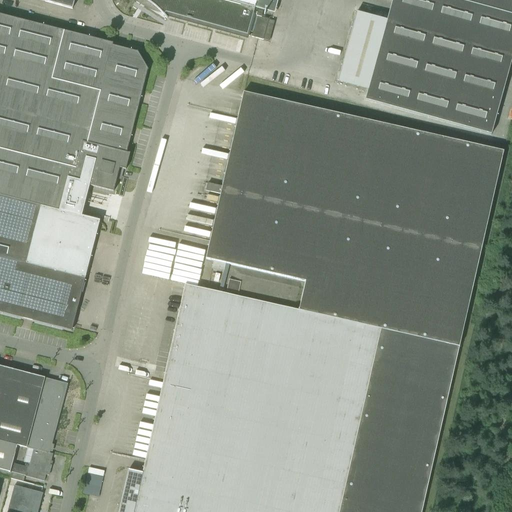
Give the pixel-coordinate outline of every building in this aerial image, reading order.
[(44,0),(44,2),(72,9),(74,0),(44,0)] [(511,0),(142,0),(142,1),(143,2),(143,3),(144,3),(145,3),(146,3),(147,3),(147,2),(148,2),(151,4),(154,7),(157,9),(160,12),(161,14),(163,16),(165,13),(247,36),(252,15),(261,18),(263,11),(254,8),(256,0),(391,0),(364,100),(491,135),(511,55),(511,0)] [(128,154),(126,153),(147,71),(148,70),(137,52),(136,52),(112,46),(112,44),(0,15),(0,313),(71,331),(75,315),(76,315),(81,296),(80,296),(84,279),(26,264),(37,220),(58,225),(61,212),(69,214),(77,183),(113,192),(119,169),(125,170),(129,154),(128,153),(128,154)] [(225,264),(228,265),(305,282),(305,278),(464,322),(503,152),(243,93),(221,187),(207,184),(205,191),(220,195),(205,259),(213,261),(225,264)] [(312,103),(323,103),(323,95),(312,95),(312,103)] [(146,190),(158,193),(172,139),(160,136),(146,190)] [(213,261),(211,269),(223,272),(225,264),(213,261)] [(195,275),(194,281),(191,280),(191,285),(200,286),(201,275),(195,275)] [(420,511),(464,322),(305,278),(305,282),(298,311),(258,302),(230,296),(225,294),(221,294),(218,293),(184,285),(142,474),(128,470),(118,511),(420,511)] [(229,280),(225,294),(230,296),(231,292),(238,294),(240,282),(229,280)] [(154,370),(155,365),(128,364),(128,374),(149,375),(149,370),(154,370)] [(28,445),(45,378),(0,366),(0,441),(16,445),(17,442),(28,445)] [(49,454),(67,384),(45,378),(28,445),(27,448),(52,455),(52,454),(49,454)] [(0,476),(9,479),(11,472),(9,472),(16,445),(0,441),(0,476)] [(11,472),(24,476),(24,477),(44,482),(46,474),(47,474),(52,455),(27,448),(24,459),(28,460),(26,467),(16,465),(12,467),(11,472)] [(37,511),(42,494),(14,486),(6,511),(37,511)]
